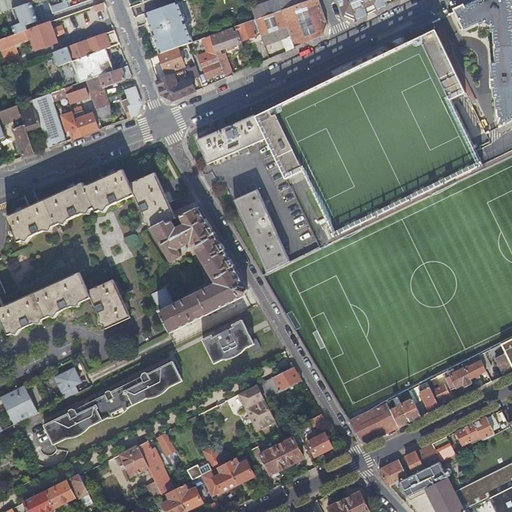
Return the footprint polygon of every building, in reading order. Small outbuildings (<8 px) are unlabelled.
[(0,0),(0,4),(3,12),(26,4),(25,1),(25,0),(0,0)] [(309,0),(271,0),(251,8),(255,20),(281,10),(309,0)] [(327,24),(318,0),(309,0),(281,10),(294,47),(323,34),(327,24)] [(337,0),(343,15),(355,20),(395,0),(337,0)] [(511,0),(477,0),(456,10),(461,20),(459,22),(458,23),(461,29),(463,29),(465,28),(466,31),(480,24),(482,25),(487,23),(492,25),(493,32),(495,32),(497,62),(493,63),(494,80),(493,80),(493,87),(495,87),(495,97),(497,97),(498,117),(503,126),(511,121),(511,0)] [(189,21),(181,1),(176,2),(146,13),(161,54),(177,48),(192,42),(185,22),(189,21)] [(105,10),(95,12),(97,21),(107,19),(105,10)] [(281,10),(255,20),(260,34),(264,44),(281,38),(286,50),(294,47),(281,10)] [(439,19),(432,22),(439,37),(466,92),(472,104),(476,103),(451,51),(453,50),(444,30),(439,19)] [(260,34),(255,20),(235,27),(236,30),(234,31),(235,33),(237,33),(240,41),(260,34)] [(0,46),(8,69),(21,64),(13,44),(29,38),(30,43),(34,42),(37,49),(58,42),(51,21),(4,38),(0,39),(0,46)] [(73,60),(106,49),(120,43),(115,30),(69,47),(68,47),(73,60)] [(235,33),(234,31),(232,32),(232,34),(212,41),(224,71),(226,77),(233,74),(223,48),(241,42),(240,41),(237,33),(235,33)] [(212,41),(210,36),(203,38),(207,52),(198,55),(206,77),(224,71),(212,41)] [(266,138),(287,180),(304,171),(335,237),(483,165),(479,157),(451,101),(466,92),(439,37),(260,124),(266,138)] [(87,80),(114,71),(106,49),(73,60),(68,47),(54,52),(66,88),(72,86),(79,83),(87,80)] [(177,48),(161,54),(158,54),(165,73),(184,66),(177,48)] [(128,65),(114,71),(87,80),(88,84),(93,99),(107,94),(104,87),(126,79),(125,78),(132,76),(128,65)] [(201,81),(196,65),(188,68),(191,74),(193,74),(194,77),(196,83),(199,82),(201,81)] [(184,66),(165,73),(166,76),(184,70),(185,69),(184,66)] [(166,76),(157,80),(162,95),(174,100),(195,90),(193,85),(191,78),(187,80),(184,70),(166,76)] [(74,92),(72,86),(66,88),(68,95),(71,104),(90,97),(87,87),(74,92)] [(142,102),(136,86),(125,90),(128,99),(122,101),(128,119),(137,115),(142,102)] [(68,95),(66,88),(51,93),(54,100),(68,95)] [(54,100),(51,93),(32,100),(33,102),(42,127),(50,147),(68,140),(58,111),(57,108),(54,100)] [(107,94),(93,99),(101,120),(114,115),(107,94)] [(32,106),(20,110),(28,131),(42,127),(33,102),(32,100),(30,101),(32,106)] [(20,110),(18,105),(0,111),(0,121),(1,123),(14,118),(16,124),(14,125),(25,156),(36,152),(28,131),(20,110)] [(83,106),(73,109),(74,112),(83,135),(101,129),(95,113),(87,116),(83,106)] [(83,135),(74,112),(63,116),(69,131),(71,130),(72,134),(74,138),(83,135)] [(208,164),(266,138),(260,124),(255,115),(198,140),(208,164)] [(85,186),(94,208),(96,212),(135,195),(130,185),(124,170),(85,186)] [(157,174),(130,185),(135,195),(149,229),(152,227),(166,222),(166,223),(176,219),(169,201),(162,187),(157,174)] [(84,183),(46,199),(57,224),(94,208),(85,186),(84,183)] [(267,273),(290,261),(257,189),(234,200),(267,273)] [(57,224),(46,199),(30,206),(22,210),(13,214),(5,217),(12,231),(10,232),(12,236),(14,235),(16,242),(57,224)] [(247,295),(249,289),(200,207),(176,219),(166,223),(166,222),(152,227),(172,261),(182,256),(178,249),(190,242),(190,239),(193,239),(197,245),(195,247),(203,260),(204,259),(207,265),(206,266),(214,279),(216,278),(219,283),(218,286),(216,285),(211,287),(210,286),(181,301),(182,301),(175,304),(167,286),(151,293),(171,333),(247,295)] [(79,271),(35,291),(47,317),(91,296),(88,290),(79,271)] [(113,278),(88,290),(91,296),(106,328),(130,316),(121,296),(113,278)] [(0,315),(9,334),(47,317),(35,291),(9,304),(4,306),(0,307),(0,315)] [(241,321),(203,340),(215,363),(253,344),(241,321)] [(511,338),(501,344),(504,349),(506,353),(511,365),(511,338)] [(494,354),(504,349),(501,344),(488,351),(491,356),(494,354)] [(506,353),(504,349),(494,354),(496,358),(506,353)] [(479,355),(485,369),(492,366),(485,352),(479,355)] [(504,375),(511,371),(511,365),(506,353),(496,358),(504,375)] [(479,355),(463,363),(471,379),(481,373),(486,371),(485,369),(479,355)] [(72,433),(84,427),(85,429),(152,395),(151,394),(163,388),(164,389),(182,380),(173,361),(148,374),(145,372),(142,374),(142,377),(144,381),(139,384),(137,379),(113,392),(110,390),(107,392),(106,395),(81,407),(84,411),(78,414),(76,409),(74,408),(71,410),(70,413),(45,425),(54,444),(73,435),(72,433)] [(443,374),(451,389),(463,383),(464,386),(472,382),(471,379),(463,363),(443,374)] [(55,377),(67,399),(80,393),(77,385),(81,383),(79,379),(81,378),(75,367),(55,377)] [(257,386),(264,400),(281,391),(281,392),(303,381),(295,367),(257,386)] [(486,384),(492,381),(486,371),(481,373),(486,384)] [(427,381),(431,389),(439,385),(435,377),(427,381)] [(431,411),(440,406),(432,391),(431,389),(427,381),(409,391),(413,398),(415,403),(422,400),(419,395),(421,394),(430,412),(431,411)] [(1,396),(15,424),(39,413),(25,385),(5,394),(1,396)] [(440,406),(448,403),(445,397),(449,395),(444,385),(432,391),(440,406)] [(257,386),(239,395),(258,431),(275,422),(264,400),(257,386)] [(410,421),(421,416),(415,403),(413,398),(401,404),(410,421)] [(368,442),(399,427),(391,409),(387,403),(349,421),(360,439),(368,442)] [(399,427),(410,421),(401,404),(391,409),(399,427)] [(327,421),(323,414),(311,420),(315,427),(327,421)] [(483,440),(494,434),(492,430),(499,426),(493,414),(474,423),(481,436),(483,440)] [(481,436),(474,423),(456,432),(460,439),(462,444),(463,445),(481,436)] [(305,441),(298,426),(288,431),(289,432),(291,431),(294,437),(277,445),(288,467),(297,462),(296,462),(304,458),(298,445),(305,441)] [(282,434),(280,431),(262,440),(264,444),(274,439),(282,434)] [(173,445),(165,432),(159,435),(167,448),(173,445)] [(329,439),(327,436),(326,433),(308,442),(315,456),(333,447),(329,439)] [(14,444),(22,440),(20,436),(12,439),(14,444)] [(432,444),(441,461),(455,454),(447,437),(432,444)] [(147,441),(137,446),(149,468),(154,480),(162,495),(167,493),(176,488),(177,488),(156,446),(151,448),(147,441)] [(224,464),(214,444),(202,450),(212,470),(224,464)] [(414,475),(440,462),(441,461),(432,444),(413,453),(406,457),(414,475)] [(257,447),(251,450),(258,465),(265,462),(271,474),(279,470),(279,471),(288,467),(277,445),(261,454),(257,447)] [(149,468),(137,446),(119,455),(130,477),(149,468)] [(236,458),(227,462),(238,484),(255,476),(247,460),(239,464),(236,458)] [(381,477),(390,487),(399,482),(408,478),(405,473),(403,469),(399,460),(397,461),(382,469),(381,477)] [(224,464),(212,470),(202,475),(210,492),(213,497),(238,484),(227,462),(224,464)] [(407,498),(425,489),(447,478),(440,462),(414,475),(408,478),(399,482),(407,498)] [(511,486),(511,462),(459,489),(469,508),(489,498),(511,486)] [(92,499),(79,475),(70,479),(83,504),(92,499)] [(461,511),(467,509),(469,508),(459,489),(454,491),(447,478),(425,489),(436,511),(461,511)] [(162,495),(154,480),(147,484),(155,499),(162,495)] [(66,481),(45,491),(54,508),(74,497),(66,481)] [(185,484),(177,488),(176,488),(187,510),(203,502),(196,488),(192,490),(190,487),(187,488),(185,484)] [(511,511),(511,486),(489,498),(495,511),(511,511)] [(183,511),(187,510),(176,488),(167,493),(170,497),(167,498),(169,501),(163,504),(167,511),(183,511)] [(54,508),(45,491),(23,502),(28,511),(44,511),(45,511),(53,511),(54,511),(53,508),(54,508)] [(213,497),(210,492),(204,495),(209,505),(215,502),(213,497)] [(353,496),(344,500),(350,511),(369,511),(360,493),(354,497),(353,496)] [(350,511),(344,500),(336,504),(336,505),(329,508),(330,511),(350,511)] [(209,505),(211,511),(220,511),(215,502),(209,505)]
